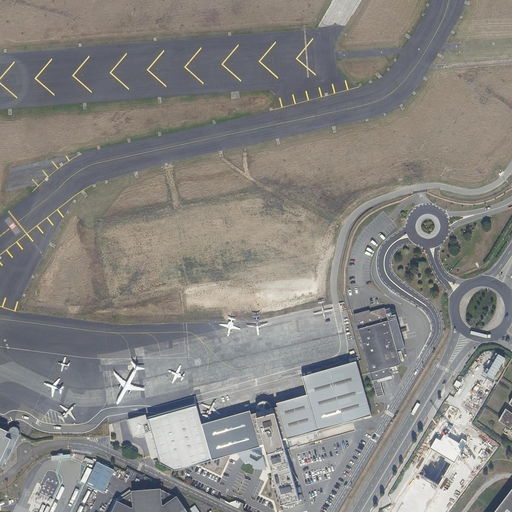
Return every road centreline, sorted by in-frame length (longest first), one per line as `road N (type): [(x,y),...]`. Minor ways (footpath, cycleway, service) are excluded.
road 1 (unclassified): [(330,511),(436,330),(428,307),(383,265),(390,246),(412,235)]
road 2 (unknown): [(337,255),(116,303)]
road 3 (primary): [(457,321),(441,366),(355,511)]
road 4 (primary): [(366,511),(455,363),(482,336)]
road 5 (unknown): [(219,506),(237,465),(255,458),(258,470),(239,511)]
